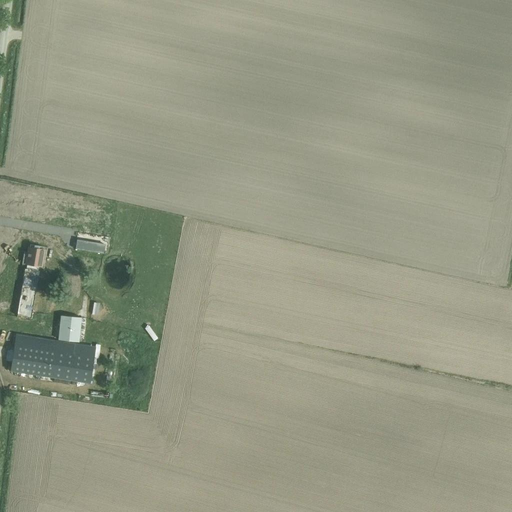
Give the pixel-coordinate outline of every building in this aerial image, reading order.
[(75,248),(103,253),(105,244),(76,239),(75,248)] [(29,254),(26,272),(44,276),(46,258),(29,254)] [(67,261),(65,274),(90,279),(92,266),(67,261)] [(20,313),(35,317),(41,279),(26,275),(20,313)] [(78,341),(81,318),(60,316),(58,339),(78,341)] [(15,337),(10,370),(69,380),(90,383),(94,357),(95,349),(25,338),(15,337)] [(110,354),(109,368),(117,368),(118,355),(110,354)] [(114,387),(116,370),(109,370),(107,386),(114,387)]
